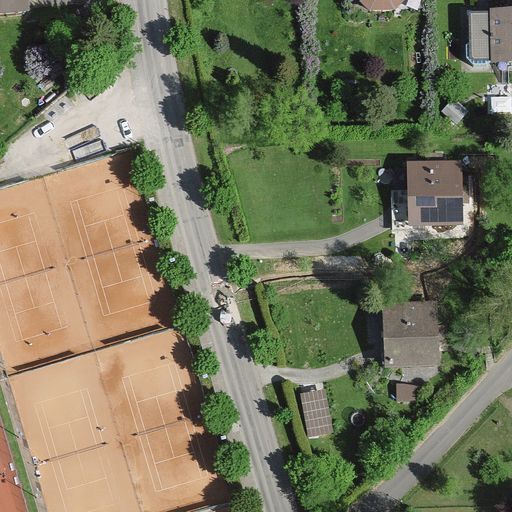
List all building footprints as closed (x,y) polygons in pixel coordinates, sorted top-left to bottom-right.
[(0,0),(0,21),(30,19),(28,2),(28,0),(0,0)] [(358,0),(359,6),(368,16),(396,15),(404,5),(404,0),(358,0)] [(511,14),(490,15),(490,21),(471,21),(472,65),(491,64),(491,71),(511,70),(511,14)] [(462,169),(409,169),(409,232),(464,232),(464,206),(469,206),(469,187),(463,187),(462,169)] [(436,307),(382,310),(383,340),(384,371),(438,369),(436,307)] [(333,435),(324,394),(301,399),(309,440),(333,435)]
